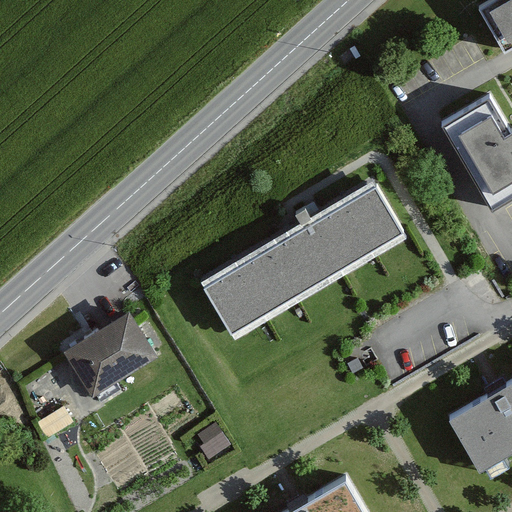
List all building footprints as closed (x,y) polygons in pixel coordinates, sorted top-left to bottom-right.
[(511,0),(487,0),(479,4),(500,46),(511,40),(511,0)] [(511,111),(503,96),(460,120),(503,197),(511,191),(511,111)] [(415,227),(383,174),(212,277),(244,330),(415,227)] [(142,305),(68,347),(95,393),(168,351),(142,305)] [(511,379),(458,410),(490,466),(511,453),(511,379)] [(66,404),(41,418),(50,435),(76,420),(66,404)] [(224,431),(205,443),(210,452),(230,441),(224,431)] [(379,511),(355,471),(285,511),(379,511)]
